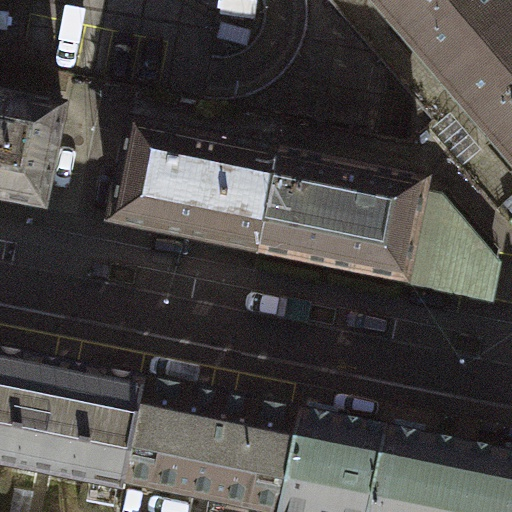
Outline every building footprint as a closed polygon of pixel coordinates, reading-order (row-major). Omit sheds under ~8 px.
[(376,0),(446,81),(511,24),(511,5),(507,0),(376,0)] [(511,24),(446,81),(511,156),(511,24)] [(64,108),(0,95),(0,198),(44,208),(64,108)] [(112,221),(259,252),(280,152),(132,121),(112,221)] [(259,252),(407,282),(425,195),(428,183),(280,152),(259,252)] [(492,299),(499,264),(441,198),(425,195),(407,282),(492,299)] [(0,463),(123,489),(125,481),(145,381),(0,351),(0,463)] [(125,481),(275,511),(280,511),(301,413),(145,381),(125,481)] [(369,511),(386,430),(301,413),(280,511),(369,511)] [(511,511),(511,455),(386,430),(369,511),(511,511)]
